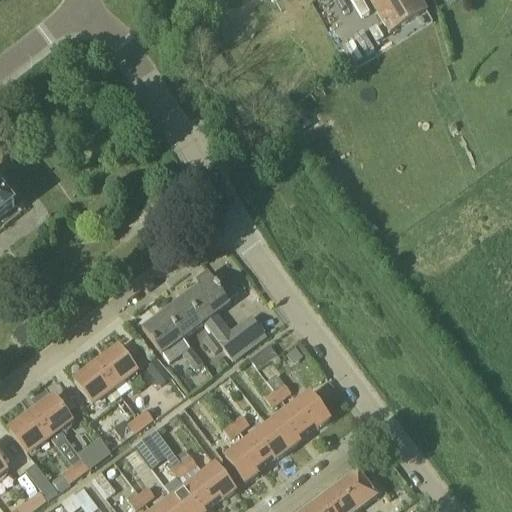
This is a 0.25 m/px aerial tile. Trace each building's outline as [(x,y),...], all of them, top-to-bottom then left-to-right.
[(369,0),(390,35),(428,14),(420,0),(369,0)] [(362,19),(353,23),(366,51),(375,47),(362,19)] [(7,187),(0,178),(0,221),(15,210),(1,192),(7,187)] [(183,302),(203,328),(204,327),(234,365),(267,340),(252,319),(232,335),(218,317),(231,307),(229,305),(239,298),(221,274),(212,281),(212,280),(183,302)] [(182,344),(203,328),(183,302),(163,317),(182,344)] [(162,359),(182,344),(163,317),(143,332),(162,359)] [(214,359),(222,353),(210,337),(202,343),(214,359)] [(279,358),(272,348),(252,363),(259,372),(268,366),(278,359),(279,358)] [(115,391),(116,391),(138,374),(119,350),(97,367),(115,391)] [(195,373),(204,366),(192,351),(183,358),(195,373)] [(147,371),(154,380),(165,372),(157,363),(147,371)] [(122,399),(116,391),(115,391),(97,367),(74,384),(93,408),(106,398),(112,407),(122,399)] [(257,375),(249,380),(273,412),(282,405),(275,396),(274,397),(266,387),(257,375)] [(276,380),(266,387),(274,397),(275,396),(284,390),(276,380)] [(284,390),(275,396),(282,405),(291,399),(284,390)] [(32,416),(50,441),(72,424),(67,417),(77,409),(67,395),(57,403),(54,399),(32,416)] [(289,412),(306,434),(315,428),(317,432),(330,422),(311,396),(289,412)] [(212,399),(201,405),(216,429),(227,422),(212,399)] [(297,441),(306,434),(289,412),(268,428),(288,454),(300,445),(297,441)] [(137,420),(145,431),(154,423),(147,413),(137,420)] [(28,457),(50,441),(32,416),(10,433),(28,457)] [(175,432),(184,425),(179,417),(169,424),(175,432)] [(136,438),(145,431),(137,420),(129,427),(125,422),(113,430),(121,441),(132,433),(136,438)] [(243,421),(235,427),(242,437),(250,430),(243,421)] [(241,436),(235,427),(234,428),(225,435),(232,444),(241,437),(242,437),(241,436)] [(276,463),(288,454),(268,428),(247,444),(264,467),(273,460),(276,463)] [(56,447),(72,467),(81,460),(65,440),(56,447)] [(264,467),(247,444),(226,461),(245,487),(258,477),(255,473),(264,467)] [(190,460),(181,467),(187,477),(188,476),(197,469),(190,460)] [(40,493),(26,475),(14,461),(4,469),(0,463),(0,478),(6,474),(29,503),(40,493)] [(82,464),(73,471),(81,481),(90,474),(82,464)] [(26,475),(40,493),(49,505),(58,498),(36,467),(26,475)] [(187,477),(181,467),(172,474),(179,483),(187,477)] [(195,484),(212,506),(220,500),(223,503),(236,494),(216,468),(195,484)] [(81,481),(73,471),(72,472),(63,479),(71,489),(80,482),(81,481)] [(358,473),(340,487),(358,511),(359,511),(377,498),(385,493),(374,478),(366,484),(358,473)] [(115,495),(102,477),(92,485),(106,502),(115,495)] [(203,511),(212,506),(195,484),(174,500),(182,511),(203,511)] [(331,511),(358,511),(340,487),(322,501),(331,511)] [(82,491),(72,499),(80,509),(90,501),(82,491)] [(139,499),(147,507),(156,501),(149,492),(139,499)] [(140,511),(146,508),(147,507),(139,499),(130,506),(134,511),(140,511)] [(182,511),(174,500),(158,511),(182,511)] [(331,511),(322,501),(307,511),(331,511)]
